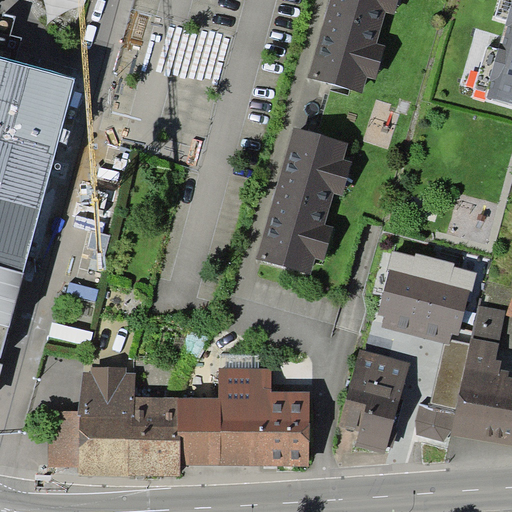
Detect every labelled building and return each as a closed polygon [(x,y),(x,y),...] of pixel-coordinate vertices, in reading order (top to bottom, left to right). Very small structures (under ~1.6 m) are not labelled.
[(0,0),(0,373),(3,364),(0,363),(0,355),(76,79),(0,58),(0,0)] [(330,0),(308,78),(363,93),(367,77),(376,79),(386,45),(377,43),(386,12),(395,14),(399,0),(330,0)] [(511,0),(507,20),(499,49),(486,92),(485,97),(511,104),(511,0)] [(507,20),(511,0),(500,0),(495,17),(507,20)] [(486,92),(499,49),(487,46),(474,88),(486,92)] [(349,142),(294,127),(256,259),(311,274),(315,258),(325,260),(334,227),(325,224),(334,193),(343,196),(353,162),(344,159),(349,142)] [(415,257),(392,251),(388,268),(390,269),(379,315),(384,316),(381,327),(444,344),(451,345),(452,340),(454,334),(459,335),(468,299),(470,300),(477,273),(454,267),(455,263),(416,254),(415,257)] [(469,343),(465,368),(509,375),(510,370),(501,368),(502,359),(496,358),(505,310),(480,306),(482,298),(479,297),(469,343)] [(469,343),(452,340),(451,345),(444,344),(431,403),(457,408),(465,368),(469,343)] [(411,362),(361,348),(339,426),(359,431),(355,445),(385,453),(387,446),(393,448),(399,428),(393,426),(411,362)] [(129,477),(129,475),(130,439),(133,439),(134,396),(136,373),(127,373),(127,367),(90,367),(90,371),(83,372),(78,411),(78,415),(80,415),(79,467),(78,476),(129,477)] [(219,397),(179,397),(178,436),(181,436),(180,465),(310,466),(311,391),(273,390),(273,369),(220,368),(219,397)] [(511,375),(509,375),(465,368),(457,408),(456,413),(453,430),(452,434),(511,445),(511,375)] [(179,397),(134,396),(133,439),(130,439),(129,475),(180,476),(180,465),(181,436),(178,436),(179,397)] [(453,430),(456,413),(421,403),(416,421),(416,434),(444,441),(453,430)] [(49,410),(48,466),(79,467),(80,415),(78,415),(78,411),(49,410)]
